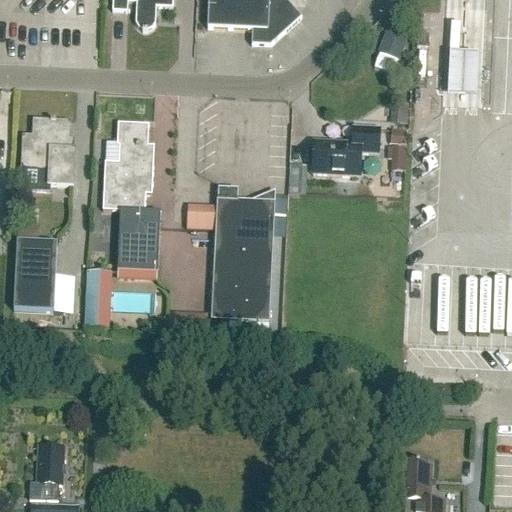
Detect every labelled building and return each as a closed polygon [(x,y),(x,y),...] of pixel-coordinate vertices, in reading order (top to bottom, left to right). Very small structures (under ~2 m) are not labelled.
[(112,0),(112,15),(128,16),(128,6),(136,6),(135,27),(138,31),(142,34),(148,35),(153,32),(155,28),(156,11),(173,12),(173,0),(112,0)] [(208,0),(207,32),(252,35),(252,49),(270,50),(301,21),(287,5),(287,0),(208,0)] [(388,31),(381,50),(400,57),(407,38),(388,31)] [(418,37),(417,51),(430,51),(430,37),(418,37)] [(442,98),(470,98),(471,55),(442,55),(442,98)] [(392,123),(407,124),(408,108),(393,107),(392,123)] [(73,191),(75,153),(69,153),(70,125),(33,123),(32,140),(23,139),(20,190),(24,194),(50,195),(50,189),(73,191)] [(152,199),(154,157),(148,150),(149,129),(118,127),(117,148),(117,150),(119,150),(120,150),(119,167),(105,166),(103,215),(120,216),(117,275),(158,277),(161,216),(145,215),(145,198),(152,199)] [(378,157),(379,134),(353,132),(352,148),(314,147),(312,178),(359,181),(360,157),(378,157)] [(406,135),(393,135),(393,148),(405,148),(406,135)] [(106,147),(105,166),(119,167),(120,150),(119,150),(117,150),(117,148),(106,147)] [(405,174),(405,151),(393,151),(392,174),(405,174)] [(302,168),(289,167),(285,202),(299,203),(302,168)] [(211,325),(269,328),(275,197),(254,206),(217,204),(211,325)] [(187,232),(197,233),(198,216),(188,216),(187,232)] [(54,316),(57,248),(17,246),(14,314),(54,316)] [(88,276),(85,332),(97,333),(99,276),(88,276)] [(206,320),(194,319),(193,339),(205,340),(206,320)] [(62,489),(64,452),(39,450),(36,488),(29,487),(28,504),(43,504),(57,505),(58,489),(62,489)] [(443,511),(444,506),(430,505),(431,470),(426,470),(426,466),(403,465),(401,511),(443,511)]
